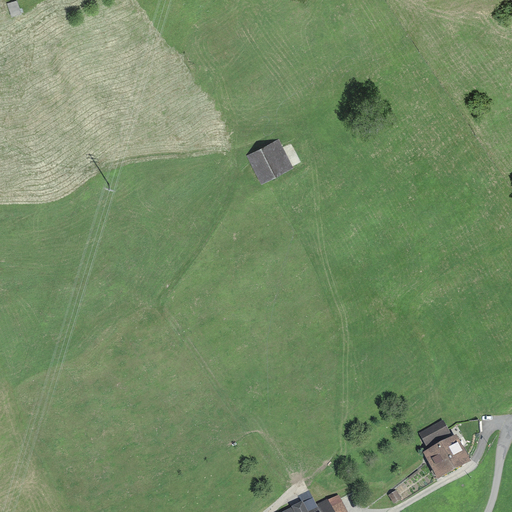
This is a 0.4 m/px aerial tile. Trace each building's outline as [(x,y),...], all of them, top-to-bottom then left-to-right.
[(8,7),(12,23),(23,20),(19,4),(8,7)] [(279,140),(247,156),(263,186),(295,169),(279,140)] [(425,446),(449,432),(442,420),(418,434),(425,446)] [(455,436),(425,452),(439,477),(469,460),(455,436)] [(303,501),(283,511),(348,511),(340,495),(308,510),(303,501)]
